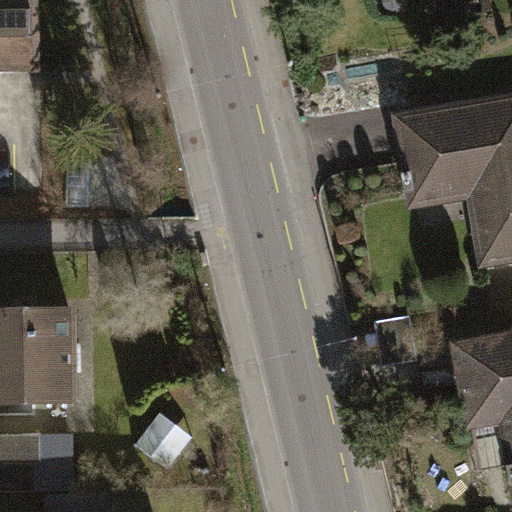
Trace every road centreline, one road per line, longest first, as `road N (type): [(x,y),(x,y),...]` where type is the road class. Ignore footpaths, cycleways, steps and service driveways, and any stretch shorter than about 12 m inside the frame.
road 1 (tertiary): [(325,511),(259,238)]
road 2 (residential): [(0,245),(259,238)]
road 3 (tertiary): [(259,238),(201,0)]
